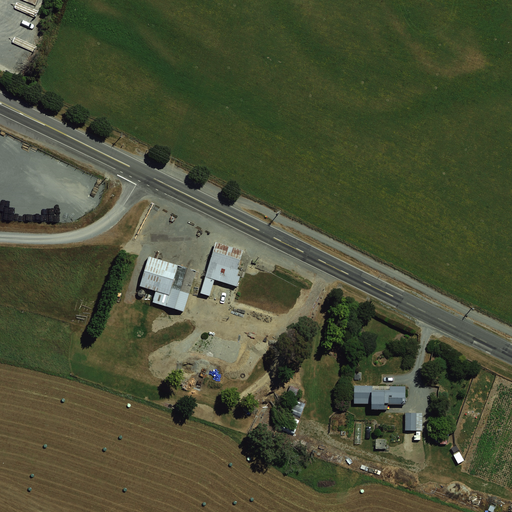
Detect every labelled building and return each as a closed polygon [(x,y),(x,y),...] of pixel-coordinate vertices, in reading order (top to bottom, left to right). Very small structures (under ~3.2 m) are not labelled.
[(213,284),(236,291),(242,274),(237,273),(244,251),(213,242),(197,297),(208,300),(213,284)] [(182,317),(195,270),(147,257),(137,291),(154,295),(151,309),(182,317)] [(353,387),(353,408),(368,408),(368,420),(383,420),(383,408),(404,408),(404,387),(353,387)] [(421,412),(405,412),(405,433),(421,433),(421,412)] [(448,431),(433,430),(432,440),(448,441),(448,431)]
